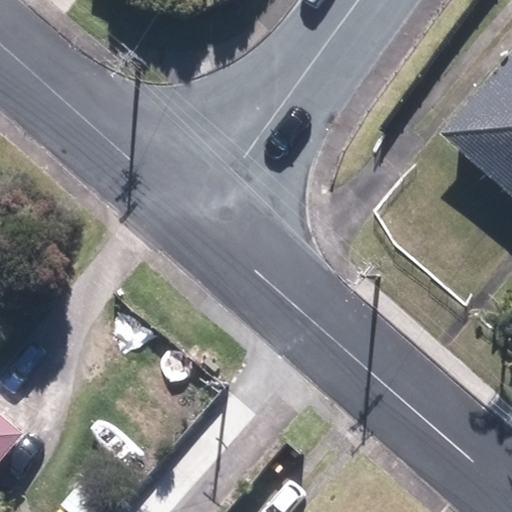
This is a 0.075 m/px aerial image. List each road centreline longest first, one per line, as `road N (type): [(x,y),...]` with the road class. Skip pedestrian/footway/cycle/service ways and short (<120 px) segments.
road 1 (residential): [(197,221),(511,492)]
road 2 (residential): [(197,221),(356,0)]
road 3 (residential): [(0,49),(197,221)]
